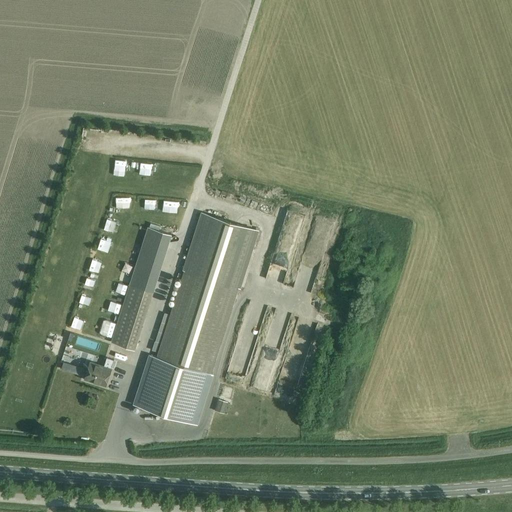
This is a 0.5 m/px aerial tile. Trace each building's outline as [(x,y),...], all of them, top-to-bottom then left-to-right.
[(120,216),(123,207),(117,205),(114,215),(120,216)] [(211,374),(239,287),(258,230),(203,213),(184,270),(185,270),(157,356),(149,354),(133,404),(196,424),(212,374),(211,374)] [(290,218),(291,229),(307,229),(307,217),(290,218)] [(148,227),(130,284),(153,291),(171,234),(148,227)] [(116,268),(117,259),(105,257),(103,265),(116,268)] [(130,284),(111,342),(134,349),(153,291),(130,284)] [(322,287),(313,289),(316,299),(324,296),(322,287)] [(256,304),(266,307),(269,294),(259,291),(256,304)] [(97,306),(101,296),(92,293),(88,303),(97,306)] [(295,317),(296,301),(285,301),(284,316),(295,317)] [(85,312),(83,321),(93,323),(95,314),(85,312)] [(114,353),(121,356),(123,349),(116,346),(114,353)] [(90,362),(85,379),(106,385),(114,359),(107,357),(104,366),(90,362)] [(290,361),(283,385),(300,390),(307,365),(303,364),(302,370),(296,368),(297,363),(290,361)] [(218,398),(215,409),(221,412),(225,401),(218,398)] [(247,500),(243,503),(252,511),(255,511),(258,510),(247,500)]
